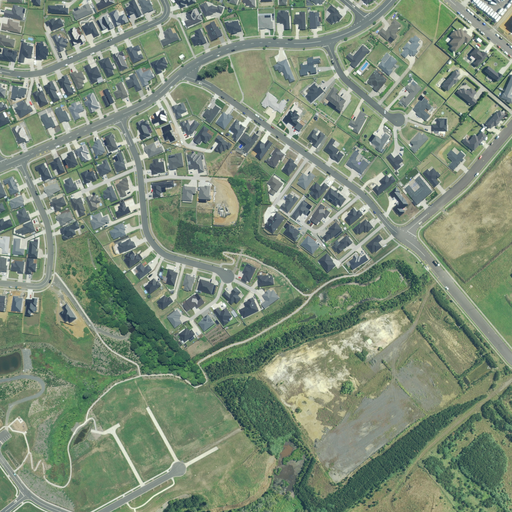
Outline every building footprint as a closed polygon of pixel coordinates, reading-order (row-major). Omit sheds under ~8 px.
[(114,3),(112,0),(101,0),(102,2),(96,4),(99,10),(114,3)] [(141,15),(134,0),(133,0),(129,2),(131,6),(125,8),(129,15),(134,13),(136,17),(141,15)] [(146,0),(145,0),(137,0),(142,9),(141,9),(143,14),(152,10),(147,0),(146,0)] [(205,2),(199,6),(204,17),(207,15),(208,16),(212,14),(212,13),(216,11),(221,13),(223,7),(217,5),(216,7),(211,5),(208,7),(205,2)] [(25,7),(13,4),(12,11),(6,10),(6,11),(5,11),(3,17),(21,21),(21,19),(23,19),(25,13),(23,13),(25,7)] [(73,13),(76,20),(93,13),(89,4),(83,6),(84,8),(73,13)] [(63,6),(49,5),(49,12),(51,12),(51,13),(68,14),(68,8),(63,8),(63,6)] [(339,12),(331,5),(327,10),(331,13),(325,19),(332,24),(334,22),(335,23),(337,20),(338,21),(342,16),(338,13),(339,12)] [(117,10),(110,13),(115,26),(121,24),(122,25),(128,22),(125,14),(120,16),(117,10)] [(184,21),(186,27),(201,20),(199,14),(196,16),(193,10),(185,13),(188,20),(184,21)] [(284,29),(289,29),(288,16),(288,12),(284,12),(284,11),(280,11),(280,13),(277,13),(277,16),(276,16),(276,22),(283,22),(284,29)] [(309,11),(309,28),(316,28),(316,26),(319,26),(319,22),(318,22),(317,17),(318,17),(318,13),(314,13),(314,11),(309,11)] [(305,29),(304,12),(299,12),(299,15),(294,15),(294,19),(293,19),(293,24),(299,23),(299,29),(305,29)] [(109,23),(106,16),(96,20),(101,30),(108,28),(109,30),(114,28),(111,22),(109,23)] [(256,17),(256,30),(270,30),(270,22),(269,22),(269,19),(263,19),(263,17),(256,17)] [(54,18),(45,22),(47,26),(49,25),(52,30),(63,25),(60,18),(55,21),(54,18)] [(13,21),(9,20),(8,24),(2,23),(1,30),(20,34),(21,28),(18,27),(18,24),(13,23),(13,21)] [(401,25),(395,20),(384,31),(381,28),(378,32),(387,40),(390,36),(391,36),(394,39),(397,36),(394,34),(398,30),(397,29),(401,25)] [(85,26),(82,28),(85,35),(90,32),(93,37),(99,35),(93,22),(90,23),(90,21),(84,24),(85,26)] [(209,23),(204,26),(207,32),(206,32),(210,40),(222,35),(219,30),(217,26),(216,26),(213,21),(208,23),(209,23)] [(229,31),(230,34),(241,31),(240,25),(239,26),(237,21),(235,21),(232,21),(232,22),(228,23),(228,22),(224,23),(227,32),(229,31)] [(70,40),(73,46),(81,42),(85,41),(83,35),(79,37),(75,28),(68,31),(72,39),(70,40)] [(199,29),(193,31),(195,36),(190,38),(193,46),(199,43),(200,45),(206,42),(199,29)] [(466,31),(463,29),(461,32),(457,30),(455,32),(453,30),(448,36),(452,39),(448,43),(452,45),(449,49),(454,52),(463,41),(465,43),(469,38),(464,34),(466,31)] [(161,42),(163,46),(178,40),(176,34),(173,36),(170,31),(164,34),(166,39),(161,42)] [(6,36),(0,34),(0,45),(4,46),(4,45),(13,47),(15,40),(6,38),(6,36)] [(52,37),(59,52),(64,49),(63,47),(67,46),(66,43),(68,43),(66,38),(63,39),(62,37),(59,38),(57,34),(52,37)] [(420,40),(415,36),(412,39),(411,38),(409,41),(412,43),(410,45),(407,43),(402,48),(404,49),(400,54),(405,58),(408,54),(411,56),(412,54),(414,56),(417,51),(416,50),(420,45),(417,43),(420,40)] [(41,43),(37,43),(36,60),(41,60),(41,59),(46,59),(46,56),(48,56),(48,50),(47,49),(47,47),(43,47),(43,43),(43,41),(41,41),(41,43)] [(28,43),(22,42),(18,62),(24,63),(25,58),(31,59),(33,47),(28,46),(28,43)] [(132,46),(127,48),(133,63),(143,58),(141,54),(138,56),(136,52),(141,49),(139,45),(133,48),(132,46)] [(369,50),(362,45),(353,56),(349,53),(345,57),(351,62),(349,64),(355,68),(369,50)] [(8,49),(3,48),(2,54),(0,53),(0,60),(15,63),(18,51),(13,50),(12,53),(7,52),(8,49)] [(486,55),(481,51),(480,53),(474,48),(469,55),(475,60),(472,64),(476,67),(486,55)] [(123,50),(112,56),(120,71),(128,67),(122,55),(125,54),(123,50)] [(397,61),(390,56),(384,64),(381,61),(377,66),(389,75),(392,71),(390,69),(397,61)] [(109,57),(99,61),(102,69),(104,68),(107,77),(112,75),(113,74),(111,69),(114,69),(109,57)] [(164,58),(151,64),(156,75),(163,72),(162,70),(167,67),(166,65),(167,65),(164,58)] [(278,61),(276,62),(277,64),(273,66),(275,70),(278,69),(279,72),(280,71),(282,71),(286,80),(288,79),(290,82),(295,80),(286,59),(279,63),(278,61)] [(88,64),(82,67),(90,85),(97,82),(95,79),(100,77),(96,67),(91,70),(88,64)] [(297,66),(298,77),(312,75),(312,73),(316,73),(315,68),(312,69),(312,67),(306,67),(306,66),(301,66),(301,65),(297,66)] [(501,76),(497,73),(496,74),(486,66),(482,71),(496,82),(501,76)] [(140,69),(135,71),(142,87),(148,84),(147,82),(151,80),(151,79),(154,77),(151,70),(142,73),(140,69)] [(77,70),(69,73),(76,91),(83,88),(81,85),(84,84),(82,80),(85,79),(82,71),(78,73),(77,70)] [(385,77),(375,70),(368,78),(369,79),(367,82),(373,87),(372,88),(377,92),(386,81),(383,79),(385,77)] [(457,75),(450,70),(436,87),(443,92),(450,83),(451,85),(455,80),(454,79),(457,75)] [(141,89),(135,74),(129,76),(131,79),(126,81),(129,88),(134,86),(136,92),(141,89)] [(511,74),(502,93),(500,97),(505,100),(505,101),(510,104),(511,98),(511,97),(508,96),(511,89),(511,74)] [(66,75),(62,77),(62,78),(58,80),(62,88),(63,88),(67,97),(73,94),(69,86),(71,86),(66,75)] [(57,91),(52,81),(47,83),(48,85),(44,86),(47,94),(48,93),(53,103),(59,100),(56,91),(57,91)] [(121,82),(113,85),(116,91),(112,93),(115,99),(119,97),(120,100),(127,97),(121,82)] [(313,83),(307,88),(309,90),(306,93),(307,94),(305,96),(310,103),(324,92),(319,86),(317,88),(313,83)] [(399,101),(406,106),(421,88),(416,84),(414,87),(411,84),(409,86),(408,85),(405,88),(410,93),(405,99),(402,97),(399,101)] [(14,86),(11,99),(15,100),(16,97),(22,98),(22,96),(24,97),(25,93),(26,94),(27,89),(14,86)] [(333,87),(325,98),(329,100),(328,101),(336,106),(335,108),(340,111),(344,106),(343,104),(345,101),(335,94),(338,91),(333,87)] [(470,106),(475,100),(470,97),(475,92),(470,88),(468,91),(463,87),(461,89),(459,88),(455,93),(470,106)] [(107,89),(103,91),(105,96),(102,97),(106,107),(108,106),(108,104),(113,102),(107,89)] [(37,91),(33,93),(36,102),(38,101),(41,107),(48,104),(42,91),(38,93),(37,91)] [(99,108),(93,93),(87,96),(88,100),(84,102),(86,106),(87,105),(91,113),(96,111),(95,110),(99,108)] [(278,101),(267,94),(260,104),(261,105),(261,106),(266,109),(268,106),(281,115),(288,105),(282,101),(279,106),(276,104),(278,101)] [(428,101),(424,98),(421,102),(419,101),(412,109),(416,112),(415,113),(420,117),(421,116),(426,121),(430,116),(423,111),(426,108),(428,110),(431,106),(426,102),(428,101)] [(199,112),(200,111),(202,113),(205,110),(203,108),(205,106),(198,100),(197,101),(196,100),(193,103),(194,104),(193,106),(199,112)] [(14,109),(20,118),(33,111),(30,106),(28,107),(25,102),(14,109)] [(76,103),(71,104),(72,107),(68,108),(73,120),(79,118),(77,113),(84,110),(81,104),(79,104),(77,106),(76,103)] [(177,106),(171,109),(177,121),(183,118),(181,114),(187,112),(183,103),(179,105),(180,107),(178,108),(177,106)] [(60,107),(54,110),(60,123),(66,120),(67,122),(70,121),(65,111),(62,112),(60,107)] [(205,121),(209,123),(218,110),(214,107),(211,111),(209,110),(208,112),(206,111),(202,116),(207,119),(205,121)] [(365,114),(360,111),(355,121),(350,119),(347,124),(354,127),(352,130),(358,133),(366,118),(363,117),(365,114)] [(495,112),(485,125),(489,129),(492,125),(494,127),(498,122),(497,122),(503,115),(498,111),(496,113),(495,112)] [(2,113),(0,113),(0,126),(0,127),(10,122),(7,117),(5,118),(2,113)] [(46,113),(40,116),(46,129),(51,127),(52,128),(56,127),(51,117),(48,118),(46,113)] [(216,123),(225,130),(233,119),(228,115),(227,117),(223,113),(216,123)] [(431,125),(431,131),(447,131),(447,118),(436,118),(436,125),(431,125)] [(140,121),(136,123),(141,134),(139,135),(142,140),(153,135),(147,120),(141,123),(140,121)] [(189,127),(188,123),(184,124),(183,122),(179,124),(182,133),(185,132),(186,136),(192,134),(198,125),(194,121),(189,127)] [(18,126),(12,128),(19,144),(25,141),(25,142),(29,141),(23,127),(19,129),(18,126)] [(201,127),(192,141),(197,145),(200,141),(206,145),(211,137),(206,133),(208,131),(201,127)] [(318,133),(314,130),(308,140),(313,144),(318,148),(327,137),(321,133),(318,138),(316,136),(318,133)] [(422,135),(419,132),(410,141),(413,145),(409,149),(413,153),(428,138),(424,133),(422,135)] [(464,138),(461,141),(472,151),(485,136),(480,132),(476,137),(473,135),(468,141),(464,138)] [(108,145),(106,146),(108,150),(109,149),(110,152),(118,148),(114,139),(114,138),(113,135),(112,135),(112,134),(105,137),(108,145)] [(248,154),(260,138),(254,134),(251,139),(244,134),(240,140),(246,145),(242,150),(248,154)] [(389,136),(385,134),(381,139),(375,135),(371,142),(377,146),(375,148),(380,151),(389,136)] [(231,146),(217,137),(213,142),(217,144),(213,150),(219,154),(220,152),(222,154),(224,150),(227,152),(231,146)] [(336,141),(332,139),(324,150),(331,155),(330,157),(339,163),(345,155),(340,152),(337,155),(336,155),(339,150),(332,145),(336,141)] [(95,145),(92,147),(96,156),(99,154),(99,155),(103,154),(102,153),(105,152),(99,140),(94,142),(95,145)] [(152,144),(143,149),(148,159),(161,152),(159,148),(154,150),(152,144)] [(81,148),(75,150),(77,156),(79,155),(82,161),(84,161),(85,162),(89,160),(86,154),(88,153),(85,145),(80,147),(81,148)] [(359,153),(355,150),(346,164),(361,175),(369,164),(363,160),(359,165),(357,164),(358,162),(354,160),(359,153)] [(78,164),(72,151),(67,154),(69,157),(65,159),(69,168),(72,166),(73,167),(76,166),(75,165),(78,164)] [(445,167),(450,171),(454,166),(455,167),(458,163),(457,162),(462,157),(457,152),(454,156),(447,151),(443,156),(445,157),(443,158),(449,163),(445,167)] [(119,161),(113,163),(117,172),(126,169),(124,164),(125,164),(121,153),(116,154),(119,161)] [(167,158),(169,169),(176,168),(176,167),(183,166),(181,153),(174,154),(175,157),(167,158)] [(204,171),(200,156),(196,157),(196,154),(194,155),(193,153),(186,155),(187,161),(190,160),(191,164),(188,165),(189,169),(194,168),(194,169),(197,168),(198,172),(204,171)] [(403,160),(398,154),(393,157),(390,154),(386,157),(396,170),(400,166),(398,164),(403,160)] [(54,161),(50,163),(53,170),(56,168),(59,174),(65,172),(59,158),(54,160),(54,161)] [(285,166),(281,171),(289,176),(296,165),(293,163),(294,161),(289,158),(284,166),(285,166)] [(153,163),(150,164),(152,174),(157,173),(164,171),(163,161),(158,162),(157,159),(152,160),(153,163)] [(111,171),(106,160),(103,161),(104,163),(97,167),(101,176),(109,173),(109,172),(111,171)] [(43,163),(35,167),(37,171),(38,170),(40,174),(41,174),(44,181),(51,178),(47,168),(46,169),(43,163)] [(427,169),(422,174),(433,187),(438,183),(435,179),(440,175),(434,168),(429,171),(427,169)] [(87,171),(81,174),(85,183),(92,180),(93,181),(96,180),(92,171),(88,173),(87,171)] [(299,180),(296,183),(305,189),(315,176),(310,172),(307,176),(303,173),(298,180),(299,180)] [(371,190),(377,197),(395,181),(392,177),(389,179),(386,176),(378,182),(381,185),(378,188),(376,186),(371,190)] [(404,189),(416,204),(431,191),(419,176),(414,180),(420,187),(414,192),(408,185),(404,189)] [(12,177),(3,181),(5,185),(8,183),(10,188),(8,189),(11,195),(19,191),(12,177)] [(128,182),(126,177),(122,179),(123,180),(120,181),(120,183),(116,184),(122,197),(126,195),(124,191),(130,188),(127,182),(128,182)] [(283,185),(272,177),(267,184),(272,187),(268,193),(274,197),(283,185)] [(73,184),(71,178),(65,180),(66,183),(64,184),(68,193),(77,189),(75,184),(73,184)] [(166,181),(151,184),(152,192),(151,192),(152,197),(161,196),(160,187),(166,186),(166,187),(173,186),(173,181),(166,182),(166,181)] [(57,182),(43,188),(46,193),(48,197),(53,194),(53,193),(61,190),(57,182)] [(318,197),(328,186),(324,183),(320,187),(316,183),(313,186),(313,185),(309,189),(313,193),(311,195),(316,199),(318,197)] [(117,199),(112,186),(107,188),(108,190),(103,192),(104,194),(103,195),(104,199),(109,197),(111,202),(117,199)] [(196,188),(182,187),(181,201),(192,202),(192,195),(195,195),(196,188)] [(199,187),(199,200),(210,201),(211,196),(210,196),(210,188),(204,187),(204,188),(199,187)] [(339,194),(330,189),(324,199),(328,202),(329,200),(333,202),(331,204),(337,208),(339,205),(342,207),(347,199),(339,194)] [(91,195),(86,197),(92,211),(98,208),(96,204),(100,202),(98,197),(97,198),(96,196),(92,197),(91,195)] [(24,201),(21,196),(10,200),(11,202),(10,203),(12,209),(15,208),(15,209),(24,205),(23,202),(24,201)] [(293,200),(288,196),(285,200),(287,201),(285,205),(284,204),(281,208),(289,213),(299,200),(295,197),(293,200)] [(53,201),(50,203),(52,206),(53,206),(55,211),(61,209),(60,207),(66,205),(63,197),(57,200),(56,198),(52,200),(53,201)] [(74,198),(70,200),(75,210),(77,209),(80,216),(85,214),(84,212),(85,211),(82,204),(83,203),(80,198),(75,200),(74,198)] [(114,212),(117,218),(129,213),(127,207),(125,208),(123,202),(118,203),(119,206),(117,207),(119,211),(114,212)] [(302,202),(292,217),(297,220),(301,215),(302,216),(304,214),(305,216),(309,211),(305,208),(307,205),(302,202)] [(320,204),(309,221),(317,226),(321,220),(322,220),(324,217),(326,219),(330,213),(323,209),(324,207),(320,204)] [(27,215),(24,208),(19,210),(20,213),(16,215),(20,223),(30,219),(28,214),(27,215)] [(345,219),(350,226),(363,215),(360,210),(357,213),(353,209),(350,212),(347,215),(348,217),(345,219)] [(66,212),(56,217),(58,221),(59,220),(61,226),(66,223),(66,222),(73,219),(70,212),(66,213),(66,212)] [(93,220),(90,221),(94,230),(105,225),(105,223),(109,221),(107,216),(102,218),(100,213),(92,217),(93,220)] [(0,230),(12,226),(10,220),(4,222),(3,219),(0,220),(0,230)] [(365,220),(352,231),(355,235),(357,233),(359,235),(363,231),(365,234),(372,228),(365,220)] [(24,227),(16,231),(17,233),(18,232),(19,234),(21,233),(22,235),(29,231),(30,233),(36,230),(32,221),(23,225),(24,227)] [(66,227),(60,229),(62,234),(63,234),(63,235),(62,236),(63,240),(76,235),(74,230),(79,228),(77,222),(73,223),(74,225),(66,228),(66,227)] [(323,238),(327,242),(342,229),(336,222),(328,229),(330,231),(326,234),(327,235),(323,238)] [(115,229),(109,232),(112,237),(113,239),(120,236),(120,237),(126,235),(124,230),(125,230),(122,223),(114,227),(115,229)] [(287,225),(282,234),(295,242),(297,238),(296,238),(299,232),(287,225)] [(3,239),(0,238),(0,247),(3,248),(2,253),(8,254),(10,237),(3,236),(3,239)] [(376,236),(364,247),(371,254),(374,251),(375,252),(380,247),(376,243),(380,240),(376,236)] [(307,237),(300,246),(313,255),(319,247),(315,244),(316,243),(307,237)] [(335,245),(331,247),(338,255),(352,244),(347,237),(339,243),(340,244),(337,247),(335,245)] [(20,239),(14,239),(12,254),(24,255),(24,249),(19,249),(20,239)] [(118,247),(121,253),(136,247),(134,242),(132,242),(132,241),(131,241),(130,239),(127,240),(127,241),(121,243),(121,242),(118,244),(119,246),(118,247)] [(34,242),(30,241),(28,257),(37,258),(38,252),(36,252),(37,241),(34,241),(34,242)] [(127,258),(124,260),(130,268),(140,260),(137,255),(135,256),(134,254),(132,251),(125,256),(127,258)] [(326,254),(317,262),(327,273),(335,266),(332,262),(333,262),(326,254)] [(348,267),(351,271),(368,260),(364,256),(359,259),(356,254),(351,257),(353,259),(347,262),(350,266),(348,267)] [(33,259),(27,258),(25,274),(31,274),(32,271),(35,271),(36,264),(32,264),(33,259)] [(12,263),(11,271),(18,271),(18,273),(23,273),(24,262),(15,261),(15,263),(12,263)] [(139,272),(136,274),(140,279),(152,270),(148,265),(145,267),(142,263),(136,268),(139,272)] [(246,280),(249,281),(256,268),(251,266),(250,269),(245,266),(242,272),(243,273),(240,280),(245,282),(246,280)] [(170,270),(167,269),(165,278),(166,278),(165,284),(174,286),(176,274),(172,273),(173,272),(170,271),(170,270)] [(257,281),(258,286),(274,284),(273,277),(269,278),(269,276),(263,276),(262,275),(257,276),(258,281),(257,281)] [(193,278),(184,276),(182,286),(183,286),(182,291),(188,292),(189,290),(190,290),(193,278)] [(149,283),(144,287),(149,293),(160,285),(157,281),(155,282),(153,279),(149,283)] [(198,280),(196,291),(211,294),(214,285),(208,283),(198,280)] [(225,291),(221,295),(228,301),(228,302),(231,305),(234,301),(236,303),(240,298),(237,295),(240,292),(235,287),(231,291),(232,292),(229,295),(225,291)] [(261,303),(264,308),(279,298),(273,290),(270,292),(268,290),(261,295),(265,300),(261,303)] [(164,295),(156,301),(158,304),(157,305),(159,308),(160,307),(162,309),(172,301),(169,297),(167,298),(166,297),(165,298),(164,295)] [(18,297),(13,296),(11,311),(21,312),(22,299),(18,298),(18,297)] [(194,296),(181,306),(186,313),(195,306),(197,309),(204,303),(202,300),(199,302),(194,296)] [(36,312),(37,299),(33,298),(32,300),(26,299),(25,306),(27,306),(26,316),(30,316),(31,312),(34,312),(34,311),(36,312)] [(238,311),(243,320),(259,312),(253,298),(246,301),(246,302),(243,304),(244,308),(238,311)] [(76,318),(67,304),(62,307),(64,310),(59,314),(65,322),(68,320),(70,322),(76,318)] [(217,309),(212,312),(222,325),(227,322),(226,321),(232,317),(226,308),(220,313),(217,309)] [(176,310),(166,317),(174,328),(181,322),(178,318),(180,316),(176,310)] [(198,323),(204,331),(214,323),(207,314),(203,318),(203,319),(200,321),(198,323)] [(182,340),(184,342),(195,334),(191,329),(190,331),(189,329),(187,330),(186,328),(178,335),(180,337),(179,338),(181,341),(182,340)]
